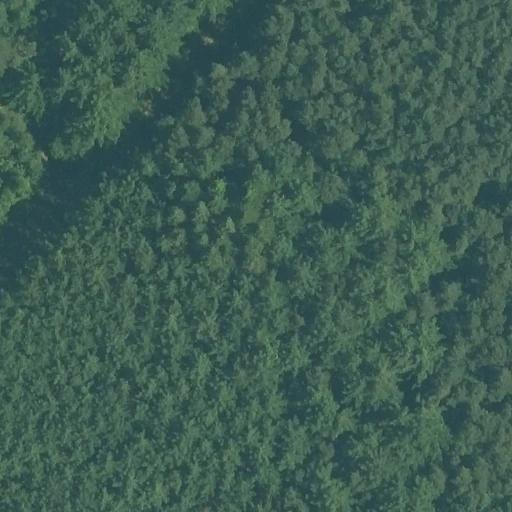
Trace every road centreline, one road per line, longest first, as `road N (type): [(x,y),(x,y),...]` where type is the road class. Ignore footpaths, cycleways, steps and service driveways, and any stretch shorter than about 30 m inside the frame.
road 1 (track): [(0,271),(246,0)]
road 2 (track): [(0,95),(115,147)]
